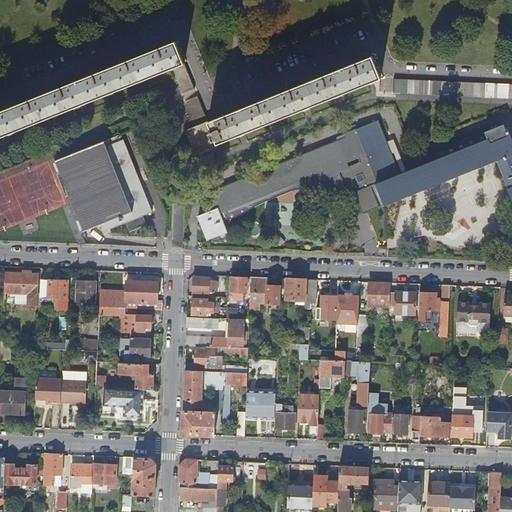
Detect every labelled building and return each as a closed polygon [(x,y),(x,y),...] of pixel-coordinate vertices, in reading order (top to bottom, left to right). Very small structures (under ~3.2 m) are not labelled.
[(145,80),(172,70),(184,64),(175,43),(0,112),(0,137),(9,134),(14,132),(43,121),(49,118),(74,108),(80,106),(106,95),(112,93),(140,82),(145,80)] [(208,123),(217,145),(382,80),(373,57),(208,123)] [(184,64),(172,70),(175,77),(182,94),(195,89),(184,64)] [(511,85),(395,80),(395,95),(511,99),(511,85)] [(196,127),(208,123),(197,96),(185,101),(196,127)] [(365,214),(408,197),(408,199),(418,195),(417,193),(501,161),(511,189),(511,190),(511,193),(511,134),(511,131),(508,132),(505,125),(445,149),(448,157),(402,175),(380,122),(347,135),(349,139),(205,196),(212,212),(201,216),(210,239),(230,232),(223,213),(322,173),(324,178),(352,166),(350,162),(370,154),(382,183),(357,193),(365,214)] [(218,148),(217,145),(208,123),(196,127),(186,131),(196,157),(218,148)] [(56,162),(85,233),(103,226),(105,232),(107,231),(127,223),(132,233),(149,226),(144,216),(153,212),(124,142),(106,149),(104,143),(56,162)] [(28,303),(40,303),(40,301),(40,293),(38,293),(39,273),(7,272),(6,292),(16,292),(29,292),(28,303)] [(233,298),(238,298),(239,276),(231,276),(230,291),(234,291),(233,298)] [(239,276),(238,298),(243,299),(244,292),(247,292),(247,276),(239,276)] [(194,293),(194,296),(208,296),(208,294),(209,294),(209,291),(217,291),(217,282),(214,282),(214,281),(209,281),(209,277),(194,277),(193,293),(194,293)] [(260,302),(280,303),(280,299),(281,286),(268,285),(268,277),(251,277),(250,308),(253,308),(252,310),(259,310),(260,302)] [(317,280),(286,278),(286,299),(296,300),(296,304),(305,304),(305,308),(310,308),(310,302),(312,302),(316,302),(317,280)] [(69,280),(41,279),(40,293),(40,301),(47,301),(48,296),(54,297),(54,301),(57,302),(57,307),(67,308),(69,280)] [(78,281),(77,300),(95,301),(96,281),(78,281)] [(125,307),(125,308),(162,309),(163,301),(157,301),(158,282),(127,281),(127,291),(101,291),(101,306),(125,307)] [(346,311),(359,312),(359,291),(357,291),(357,281),(340,281),(339,290),(344,290),(343,311),(346,311)] [(368,306),(389,307),(389,304),(389,292),(390,283),(369,282),(368,306)] [(440,336),(448,336),(450,285),(443,285),(440,336)] [(29,292),(16,292),(16,303),(28,303),(29,292)] [(396,292),(396,293),(396,305),(395,313),(415,314),(416,292),(396,292)] [(436,293),(421,293),(420,309),(438,309),(439,298),(436,298),(436,293)] [(193,298),(193,306),(214,307),(214,302),(209,302),(209,299),(193,298)] [(490,322),(491,302),(479,302),(479,304),(469,304),(469,302),(457,302),(457,321),(468,321),(468,323),(470,325),(476,325),(478,323),(478,322),(490,322)] [(214,314),(214,307),(193,306),(192,314),(208,315),(208,312),(210,312),(210,314),(214,314)] [(125,308),(100,307),(99,315),(122,315),(125,315),(125,314),(125,308)] [(345,333),(309,331),(309,337),(308,344),(308,349),(336,351),(346,351),(357,351),(357,350),(358,314),(359,312),(346,311),(345,333)] [(120,332),(131,333),(137,333),(138,331),(151,331),(152,315),(132,314),(131,326),(122,326),(120,326),(120,332)] [(122,326),(131,326),(132,314),(125,314),(125,315),(122,315),(122,326)] [(368,315),(358,314),(357,350),(366,350),(368,315)] [(215,318),(187,317),(187,328),(214,329),(215,318)] [(241,345),(242,319),(238,319),(230,319),(229,322),(226,322),(226,329),(229,329),(229,337),(226,337),(187,336),(186,345),(207,346),(229,347),(229,345),(241,345)] [(301,337),(309,337),(309,331),(309,328),(302,327),(301,337)] [(508,329),(498,328),(497,344),(507,344),(508,329)] [(151,334),(137,333),(131,333),(131,355),(151,356),(151,338),(151,334)] [(0,360),(11,361),(12,339),(9,339),(1,339),(0,346),(0,358),(0,360)] [(82,344),(74,343),(73,349),(81,350),(98,351),(99,339),(82,339),(82,344)] [(38,340),(38,348),(63,349),(73,349),(74,343),(74,341),(66,341),(66,343),(46,343),(46,340),(38,340)] [(300,359),(308,359),(308,349),(308,344),(301,344),(300,359)] [(240,356),(248,357),(248,348),(229,347),(207,346),(207,348),(196,347),(195,364),(185,363),(185,370),(221,372),(222,352),(230,352),(230,353),(240,354),(240,356)] [(345,376),(345,375),(345,361),(346,351),(336,351),(336,360),(320,359),(320,360),(319,387),(330,388),(331,376),(345,376)] [(357,351),(346,351),(345,361),(356,362),(357,351)] [(369,399),(370,362),(356,362),(345,361),(345,375),(359,376),(358,404),(360,404),(360,406),(368,406),(369,399)] [(136,374),(136,388),(143,389),(153,389),(154,374),(148,374),(148,364),(121,362),(120,373),(136,374)] [(305,368),(305,384),(317,384),(317,368),(305,368)] [(224,385),(224,372),(221,372),(185,370),(183,429),(188,435),(215,436),(216,412),(203,411),(194,411),(194,406),(203,406),(203,400),(202,400),(202,389),(216,390),(214,408),(223,408),(224,385)] [(224,385),(247,385),(247,373),(224,372),(224,385)] [(97,387),(104,387),(105,387),(105,376),(97,376),(97,387)] [(14,391),(0,390),(0,413),(25,414),(26,377),(15,377),(14,391)] [(60,402),(61,380),(37,379),(36,399),(47,399),(46,402),(60,403),(60,402)] [(87,381),(61,380),(60,402),(73,402),(86,402),(87,381)] [(143,401),(143,389),(136,388),(105,387),(104,387),(104,406),(125,407),(124,416),(142,417),(143,406),(138,406),(138,401),(143,401)] [(308,391),(299,390),(297,430),(306,431),(308,391)] [(248,391),(246,416),(274,418),(276,392),(248,391)] [(374,399),(369,399),(368,406),(367,432),(374,432),(373,442),(380,442),(380,433),(392,433),(393,413),(387,413),(386,414),(384,414),(384,412),(374,411),(374,407),(374,399)] [(289,405),(276,405),(275,428),(294,429),(295,413),(289,413),(289,405)] [(408,407),(393,406),(393,413),(392,433),(407,433),(408,418),(410,418),(410,415),(408,414),(408,407)] [(349,410),(349,431),(365,432),(365,410),(349,410)] [(453,415),(452,423),(452,435),(472,436),(472,416),(465,416),(465,411),(463,410),(463,416),(453,415)] [(238,412),(237,437),(245,437),(246,412),(238,412)] [(511,414),(487,413),(487,421),(487,430),(499,431),(499,437),(510,438),(511,414)] [(412,439),(419,439),(419,435),(420,416),(413,416),(412,439)] [(419,435),(452,437),(452,435),(452,423),(440,422),(440,417),(420,416),(419,435)] [(478,435),(487,436),(487,430),(487,421),(478,421),(478,435)] [(318,425),(317,440),(326,440),(326,425),(318,425)] [(62,454),(44,453),(43,485),(54,486),(55,474),(61,474),(62,454)] [(6,457),(0,456),(0,511),(8,511),(9,499),(4,499),(5,484),(6,465),(6,457)] [(151,458),(124,457),(123,474),(134,474),(133,495),(154,496),(156,464),(151,458)] [(180,499),(217,500),(218,489),(207,488),(207,483),(200,483),(200,488),(193,488),(193,483),(197,483),(197,474),(199,474),(200,460),(187,459),(181,465),(180,499)] [(95,464),(94,483),(115,484),(116,465),(95,464)] [(14,465),(6,465),(5,484),(21,484),(29,485),(36,485),(37,466),(28,466),(27,468),(14,468),(14,465)] [(71,486),(81,487),(81,483),(92,483),(92,465),(72,465),(71,486)] [(219,466),(218,489),(217,500),(216,511),(222,511),(223,505),(226,506),(226,481),(232,481),(233,467),(219,466)] [(331,504),(338,504),(339,466),(331,466),(329,502),(331,504)] [(367,483),(368,467),(339,466),(338,504),(337,511),(350,511),(351,499),(348,499),(349,485),(347,485),(348,482),(367,483)] [(499,511),(500,497),(501,473),(493,472),(493,488),(490,488),(489,511),(499,511)] [(377,491),(376,510),(397,511),(398,486),(394,486),(394,481),(374,480),(374,490),(375,490),(375,491),(377,491)] [(398,486),(397,511),(420,511),(422,482),(398,481),(398,486)] [(440,505),(450,506),(451,487),(451,486),(437,485),(438,483),(429,482),(428,505),(440,505)] [(82,493),(92,494),(93,483),(92,483),(81,483),(81,487),(81,491),(82,493)] [(314,485),(289,484),(287,509),(313,510),(314,485)] [(460,487),(451,487),(450,506),(450,507),(475,509),(476,488),(468,487),(468,486),(460,485),(460,487)] [(58,507),(67,508),(68,492),(59,492),(58,507)] [(511,511),(511,497),(500,497),(499,511),(511,511)]
